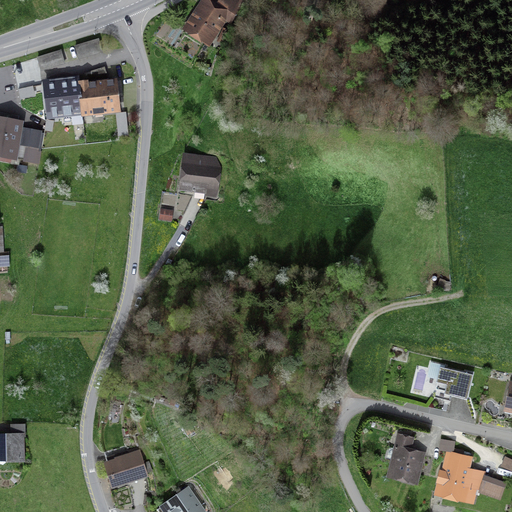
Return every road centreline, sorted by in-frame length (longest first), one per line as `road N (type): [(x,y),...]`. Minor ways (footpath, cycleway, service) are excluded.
road 1 (unclassified): [(117,6),(147,93),(132,282),(88,424),(103,511)]
road 2 (residential): [(511,436),(368,402),(345,406),(335,430),(339,464),(367,511)]
road 3 (secondary): [(0,49),(117,6)]
